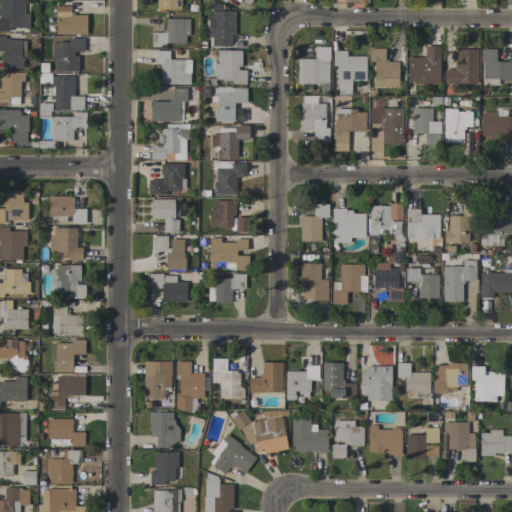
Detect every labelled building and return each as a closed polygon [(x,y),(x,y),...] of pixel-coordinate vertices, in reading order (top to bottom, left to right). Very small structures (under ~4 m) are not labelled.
[(28,12),(28,27),(20,27),(20,28),(9,28),(8,32),(0,31),(0,0),(23,0),(23,12),(28,12)] [(156,10),(156,0),(180,0),(180,10),(156,10)] [(56,6),(70,6),(70,13),(72,13),(72,15),(86,15),(86,35),(56,34),(56,6)] [(231,46),(209,46),(208,28),(214,28),(214,20),(211,20),(211,11),(234,11),(234,25),(231,25),(231,46)] [(165,43),(165,47),(151,47),(151,33),(162,33),(162,29),(165,29),(165,19),(189,19),(189,35),(185,35),(185,43),(165,43)] [(3,51),(0,51),(0,36),(4,36),(4,40),(21,40),(20,57),(22,57),(22,69),(3,68),(3,51)] [(83,38),(83,52),(78,52),(77,72),(53,71),(53,42),(68,42),(68,38),(83,38)] [(439,84),(413,84),(413,81),(406,81),(407,58),(424,58),(424,46),(439,46),(439,77),(439,84)] [(297,59),(314,59),(314,47),(329,47),(329,60),(328,60),(328,93),(321,93),(321,84),(297,84),(297,59)] [(398,86),(381,86),(381,87),(373,87),(373,62),(369,62),(369,49),(384,49),(384,60),(387,60),(387,62),(398,62),(398,86)] [(476,84),(444,84),(444,69),(454,69),(454,65),(457,65),(457,49),(477,49),(476,84)] [(511,81),(501,81),(501,79),(498,79),(498,85),(487,85),(487,79),(483,79),(483,62),(480,62),(480,49),(495,49),(495,62),(511,62),(511,81)] [(241,50),(241,66),(237,66),(237,70),(246,70),(245,84),(231,83),(231,80),(214,80),(214,64),(217,64),(217,50),(241,50)] [(160,64),(154,64),(154,51),(169,51),(169,59),(191,60),(190,73),(189,73),(189,84),(160,84),(160,64)] [(365,81),(351,81),(351,84),(350,95),(337,94),(338,84),(336,84),(336,66),(332,66),(332,51),(346,51),(346,56),(366,56),(365,81)] [(18,105),(8,104),(8,106),(0,106),(0,72),(24,73),(23,81),(19,81),(20,96),(19,96),(19,99),(18,105)] [(53,110),(53,85),(50,85),(50,83),(38,83),(38,73),(51,73),(51,76),(73,76),(73,96),(83,96),(83,110),(53,110)] [(216,86),(228,86),(232,88),(246,88),(246,103),(233,103),(233,121),(214,121),(214,109),(216,109),(216,92),(216,86)] [(182,119),(179,119),(179,121),(151,121),(151,102),(169,102),(169,100),(171,100),(172,88),(186,88),(186,102),(182,102),(182,119)] [(199,97),(199,88),(208,88),(207,97),(199,97)] [(37,108),(29,108),(29,96),(37,96),(37,108)] [(38,103),(51,104),(51,111),(49,111),(49,119),(38,119),(38,103)] [(325,104),(324,128),(328,128),(328,141),(313,141),(313,130),(300,130),(300,104),(325,104)] [(402,144),(382,144),(382,126),(380,126),(380,124),(369,124),(369,108),(383,108),(383,109),(399,110),(399,116),(402,116),(402,144)] [(411,108),(431,108),(431,122),(440,122),(440,131),(439,131),(439,145),(424,145),(424,133),(411,133),(411,108)] [(0,109),(19,109),(19,111),(20,111),(20,114),(19,114),(19,115),(27,115),(27,131),(26,131),(26,143),(10,143),(10,131),(8,131),(8,129),(0,129),(0,109)] [(335,109),(356,109),(356,112),(365,112),(365,132),(347,132),(347,151),(332,151),(332,124),(333,124),(333,122),(335,122),(335,114),(335,109)] [(456,109),(456,110),(456,112),(471,112),(471,127),(465,126),(465,130),(462,130),(462,142),(443,142),(443,126),(440,126),(441,120),(443,120),(443,109),(456,109)] [(480,112),(496,113),(496,110),(506,110),(506,116),(510,116),(509,127),(511,127),(511,141),(499,141),(499,137),(480,136),(480,112)] [(37,148),(37,141),(52,141),(52,117),(72,117),(72,112),(85,112),(85,128),(74,128),(74,130),(72,130),(72,141),(57,141),(57,148),(37,148)] [(185,160),(164,160),(164,158),(151,158),(151,145),(157,145),(157,136),(160,136),(160,129),(162,129),(162,125),(181,124),(181,129),(182,129),(182,139),(185,139),(185,160)] [(217,159),(216,151),(213,151),(213,147),(210,147),(210,134),(218,134),(218,128),(234,127),(234,126),(248,126),(248,139),(236,140),(236,159),(217,159)] [(213,193),(213,182),(215,182),(216,170),(211,170),(211,161),(232,161),(232,164),(245,164),(245,177),(235,177),(235,194),(213,193)] [(183,164),(183,179),(185,179),(185,189),(180,189),(180,191),(172,191),(172,192),(169,192),(169,191),(166,191),(166,195),(147,195),(147,180),(161,180),(161,164),(183,164)] [(2,191),(22,191),(22,202),(27,202),(27,220),(7,220),(3,220),(3,223),(0,223),(0,208),(4,208),(4,205),(2,205),(2,191)] [(85,196),(85,224),(71,224),(71,222),(58,222),(58,216),(48,216),(48,196),(85,196)] [(174,199),(174,204),(182,204),(182,216),(181,216),(181,219),(178,219),(178,232),(163,232),(163,219),(151,219),(151,199),(174,199)] [(235,200),(234,215),(232,215),(232,219),(234,219),(234,217),(248,217),(248,231),(234,231),(234,227),(208,227),(208,212),(212,212),(213,200),(235,200)] [(461,216),(461,203),(475,204),(475,231),(468,231),(468,242),(449,242),(443,242),(443,231),(447,231),(447,216),(461,216)] [(300,216),(313,216),(313,204),(328,204),(328,217),(320,217),(320,241),(300,241),(300,216)] [(389,204),(401,204),(401,219),(391,219),(391,221),(401,221),(401,222),(403,222),(402,236),(402,247),(395,247),(395,236),(376,235),(376,252),(368,252),(368,235),(368,228),(369,228),(369,205),(389,206),(389,204)] [(331,208),(345,208),(345,210),(351,210),(351,213),(364,213),(364,238),(349,237),(349,242),(331,242),(331,208)] [(438,239),(405,239),(405,209),(419,209),(419,214),(439,214),(438,239)] [(511,246),(479,245),(479,218),(499,218),(499,209),(511,210),(511,246)] [(25,231),(25,244),(22,244),(22,260),(0,260),(0,227),(8,227),(8,231),(18,231),(25,231)] [(76,228),(76,247),(81,247),(81,260),(67,260),(67,256),(61,256),(61,252),(56,252),(56,251),(49,251),(49,236),(53,236),(53,228),(76,228)] [(184,270),(165,270),(165,251),(153,251),(153,236),(167,236),(166,248),(170,248),(170,239),(183,239),(183,257),(185,257),(185,261),(184,270)] [(208,262),(234,262),(234,270),(246,270),(246,253),(245,253),(245,239),(233,239),(233,242),(219,243),(219,238),(207,238),(208,262)] [(397,287),(401,288),(401,301),(386,301),(387,290),(383,289),(383,287),(372,287),(373,270),(374,270),(374,263),(386,263),(386,254),(402,254),(402,263),(388,263),(388,268),(397,268),(397,287)] [(475,266),(475,281),(463,281),(463,284),(461,284),(461,301),(442,301),(442,267),(448,267),(448,265),(462,265),(462,260),(475,260),(475,266)] [(319,280),(327,280),(327,287),(327,300),(312,300),(312,299),(301,299),(301,288),(299,286),(299,263),(320,263),(319,280)] [(363,264),(363,276),(366,276),(366,292),(346,292),(345,304),(331,304),(331,290),(332,290),(332,282),(339,282),(339,264),(363,264)] [(80,265),(80,284),(85,284),(84,298),(70,298),(70,297),(60,297),(60,294),(55,294),(55,292),(53,285),(53,283),(54,282),(54,281),(56,281),(56,275),(51,275),(51,265),(80,265)] [(437,298),(418,298),(418,286),(417,286),(417,282),(405,282),(405,267),(418,267),(418,268),(423,268),(423,267),(438,267),(437,298)] [(3,294),(3,297),(0,297),(0,283),(1,283),(1,280),(4,280),(3,269),(20,269),(20,282),(28,281),(28,293),(3,294)] [(511,293),(492,292),(492,298),(479,298),(479,273),(488,274),(488,273),(503,273),(503,269),(511,269),(511,293)] [(186,282),(185,302),(160,301),(161,288),(148,288),(149,273),(162,274),(162,275),(176,275),(175,281),(186,282)] [(207,287),(211,287),(211,278),(231,278),(231,274),(244,274),(244,289),(233,289),(233,291),(231,291),(231,303),(214,302),(214,301),(207,301),(207,287)] [(26,309),(26,329),(1,329),(1,316),(0,316),(0,301),(3,301),(3,309),(26,309)] [(81,315),(81,334),(62,334),(62,335),(60,335),(58,335),(58,333),(51,333),(51,306),(66,306),(65,313),(68,313),(68,315),(81,315)] [(23,355),(26,355),(26,372),(8,372),(8,361),(6,360),(6,359),(0,358),(0,339),(16,339),(16,340),(23,341),(23,355)] [(84,340),(84,354),(72,354),(72,372),(52,372),(53,361),(49,361),(49,344),(55,345),(55,343),(71,343),(71,340),(84,340)] [(211,358),(225,358),(225,371),(238,371),(238,387),(243,387),(243,398),(219,398),(219,383),(211,383),(211,358)] [(143,361),(171,361),(171,375),(170,375),(170,390),(169,392),(163,392),(163,399),(143,399),(143,373),(143,361)] [(202,398),(196,398),(196,411),(190,411),(190,413),(174,409),(175,396),(178,396),(179,379),(174,379),(175,361),(189,361),(189,373),(192,373),(192,375),(203,375),(202,398)] [(281,392),(263,392),(248,392),(248,377),(259,378),(259,375),(261,375),(261,362),(281,362),(281,392)] [(322,362),(341,363),(341,379),(343,380),(343,383),(355,383),(355,398),(328,398),(328,395),(323,395),(324,390),(321,390),(322,362)] [(414,394),(414,391),(404,391),(404,377),(395,377),(396,363),(409,363),(409,372),(429,372),(429,395),(421,395),(414,394)] [(466,387),(446,387),(446,394),(432,393),(432,379),(433,379),(434,365),(445,365),(445,363),(466,363),(466,387)] [(304,371),(304,365),(318,365),(318,380),(309,380),(309,391),(308,391),(308,397),(302,397),(302,391),(294,391),(294,395),(295,395),(295,400),(285,400),(285,371),(304,371)] [(360,393),(360,370),(365,370),(365,366),(390,366),(390,400),(366,400),(366,393),(360,393)] [(473,381),(470,381),(470,366),(483,366),(483,375),(487,375),(487,371),(502,371),(502,396),(494,396),(494,401),(473,401),(473,381)] [(0,381),(14,381),(14,376),(15,376),(15,377),(25,377),(25,401),(15,401),(15,402),(13,402),(13,401),(12,401),(12,408),(0,408),(0,381)] [(56,376),(84,376),(84,395),(66,395),(66,397),(64,397),(63,409),(49,409),(49,396),(56,396),(56,376)] [(178,443),(172,443),(171,448),(155,447),(155,437),(149,436),(149,412),(154,412),(154,410),(165,410),(165,412),(172,412),(172,419),(174,419),(174,423),(179,429),(178,443)] [(230,419),(230,418),(228,415),(234,410),(236,414),(241,410),(249,421),(238,430),(230,419)] [(264,454),(263,449),(256,450),(250,421),(263,418),(262,412),(273,410),(287,410),(287,416),(282,416),(285,428),(282,429),(287,449),(264,454)] [(0,413),(25,413),(25,446),(0,446),(0,413)] [(290,452),(291,418),(309,418),(309,424),(316,424),(316,429),(327,429),(327,452),(290,452)] [(72,419),(71,432),(84,432),(84,446),(70,446),(70,438),(46,438),(47,419),(72,419)] [(362,446),(348,445),(345,444),(345,458),(331,458),(331,444),(343,444),(343,441),(334,441),(334,420),(353,421),(353,426),(363,426),(362,446)] [(467,433),(473,433),(473,448),(474,448),(474,462),(459,462),(459,449),(447,449),(447,433),(442,433),(442,422),(467,422),(467,433)] [(387,455),(387,449),(382,449),(382,452),(375,453),(368,452),(368,449),(367,449),(367,425),(377,425),(377,424),(390,424),(390,427),(401,428),(400,455),(387,455)] [(424,435),(424,428),(437,428),(437,443),(426,443),(426,446),(424,446),(424,458),(405,458),(405,435),(424,435)] [(493,453),(493,456),(479,456),(479,433),(488,433),(489,430),(501,430),(501,436),(510,436),(510,453),(493,453)] [(239,443),(238,445),(255,458),(244,473),(233,466),(231,469),(228,467),(223,474),(212,466),(212,465),(209,463),(214,457),(211,454),(226,434),(239,443)] [(71,484),(49,483),(49,474),(52,474),(52,458),(62,459),(63,450),(80,450),(80,464),(71,464),(71,484)] [(12,476),(0,476),(0,451),(18,451),(18,463),(12,463),(12,476)] [(154,452),(177,452),(177,468),(174,468),(174,481),(169,481),(169,484),(165,484),(165,481),(163,481),(163,485),(149,485),(149,472),(157,472),(157,468),(154,468),(154,452)] [(34,471),(34,485),(20,485),(21,471),(34,471)] [(232,509),(227,509),(227,511),(212,511),(203,511),(203,497),(204,497),(204,478),(206,478),(206,472),(217,477),(217,479),(218,479),(218,484),(232,484),(232,509)] [(18,511),(0,511),(0,500),(1,500),(1,499),(4,499),(4,487),(19,487),(18,511)] [(66,489),(66,488),(70,488),(70,489),(74,489),(74,506),(86,506),(86,511),(37,511),(37,504),(41,504),(41,490),(47,490),(47,489),(66,489)] [(152,511),(152,490),(170,491),(170,490),(179,490),(179,502),(178,502),(178,511),(152,511)]
